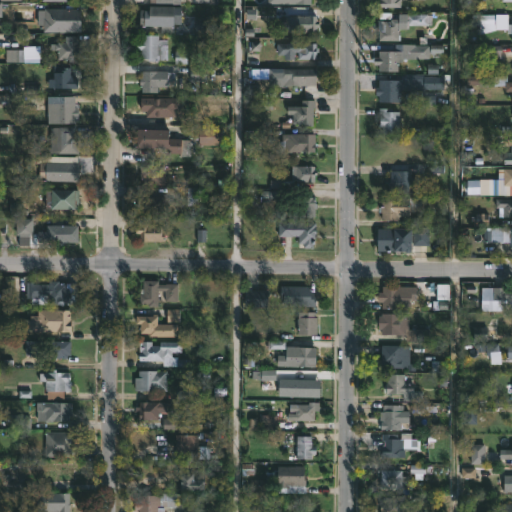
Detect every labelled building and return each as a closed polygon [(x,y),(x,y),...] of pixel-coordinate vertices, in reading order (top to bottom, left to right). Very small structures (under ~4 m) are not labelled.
[(398,0),(399,7),(377,8),(377,0),(398,0)] [(75,8),(81,8),(81,33),(44,32),(44,24),(39,24),(39,10),(45,10),(45,8),(67,8),(67,5),(75,5),(75,8)] [(181,6),(180,23),(172,23),(172,31),(161,31),(161,26),(139,25),(140,9),(149,9),(149,5),(181,6)] [(315,15),(315,20),(317,20),(317,27),(314,27),(314,31),(276,31),(276,22),(284,22),(284,15),(315,15)] [(510,16),(481,16),(481,32),(511,31),(511,44),(511,43),(511,20),(510,21),(510,16)] [(399,18),(399,23),(401,23),(401,26),(399,26),(399,35),(402,35),(402,40),(380,40),(381,24),(384,24),(384,21),(392,21),(392,18),(399,18)] [(168,39),(168,59),(148,60),(148,58),(141,58),(141,49),(137,49),(137,41),(140,41),(140,34),(159,35),(159,39),(168,39)] [(77,46),(77,61),(68,61),(68,59),(57,58),(57,49),(54,49),(54,43),(57,43),(57,41),(66,41),(66,35),(78,36),(77,46)] [(315,43),(314,59),(296,58),(296,52),(292,52),(292,59),(283,59),(283,54),(275,54),(276,42),(315,43)] [(415,43),(430,44),(430,58),(403,57),(403,61),(399,61),(399,71),(379,70),(379,63),(375,63),(376,56),(380,56),(380,49),(403,50),(403,43),(415,43)] [(62,64),(62,67),(71,67),(71,75),(73,75),(73,78),(78,78),(78,87),(50,87),(50,77),(53,77),(53,64),(62,64)] [(314,85),(278,86),(278,84),(271,84),(270,77),(279,77),(279,68),(315,67),(316,85),(314,85)] [(173,71),(173,86),(156,86),(156,93),(140,93),(141,86),(137,86),(137,78),(139,78),(139,71),(173,71)] [(424,73),(424,82),(410,82),(410,89),(402,88),(401,101),(379,101),(379,94),(376,94),(376,85),(379,85),(379,78),(403,79),(403,73),(424,73)] [(508,79),(508,81),(511,81),(511,90),(507,90),(507,83),(481,83),(481,75),(508,75),(508,79)] [(166,97),(165,103),(172,103),(172,111),(178,112),(178,118),(144,118),(144,109),(141,109),(141,96),(166,97)] [(312,112),(312,116),(315,116),(315,125),(292,125),(292,113),(287,113),(287,106),(300,105),(300,99),(314,99),(315,107),(312,107),(312,112)] [(74,102),(75,108),(79,108),(79,116),(75,116),(75,121),(48,122),(48,118),(44,118),(44,112),(48,112),(47,102),(74,102)] [(393,108),(393,111),(401,111),(400,132),(382,132),(382,127),(379,127),(379,107),(393,108)] [(74,126),(74,133),(78,133),(78,152),(47,152),(47,145),(51,145),(51,131),(58,131),(58,125),(74,126)] [(222,127),(221,146),(199,146),(200,126),(222,127)] [(196,144),(195,152),(191,152),(191,156),(180,155),(180,153),(175,152),(175,159),(168,158),(169,147),(139,145),(140,127),(172,128),(171,137),(190,138),(190,144),(196,144)] [(313,134),(312,152),(290,151),(290,154),(276,153),(276,140),(284,140),(284,133),(313,134)] [(511,163),(502,163),(502,152),(510,152),(510,144),(506,144),(506,139),(511,139),(511,163)] [(79,164),(79,180),(39,179),(39,167),(46,168),(46,161),(79,162),(79,164)] [(165,164),(165,183),(144,184),(144,177),(140,177),(140,164),(165,164)] [(314,166),(314,169),(316,169),(316,174),(314,174),(314,182),(291,182),(292,165),(314,166)] [(412,169),(412,175),(419,175),(419,191),(388,191),(388,179),(391,178),(391,169),(412,169)] [(80,205),(80,208),(68,208),(68,216),(46,216),(47,189),(80,190),(80,205)] [(176,201),(176,213),(167,212),(167,215),(135,214),(136,196),(170,197),(170,201),(176,201)] [(424,198),(424,211),(410,211),(409,215),(399,215),(399,219),(381,218),(382,211),(379,211),(379,206),(381,206),(382,197),(409,198),(409,196),(424,198)] [(311,217),(293,217),(293,198),(312,197),(313,209),(311,209),(311,217)] [(511,218),(500,218),(501,207),(493,207),(494,198),(511,198),(511,218)] [(32,218),(32,235),(36,235),(36,241),(30,241),(30,245),(19,245),(18,235),(16,235),(16,218),(32,218)] [(315,234),(315,238),(313,238),(313,240),(312,248),(297,248),(298,235),(278,236),(279,221),(314,223),(315,234)] [(78,227),(78,243),(37,242),(38,230),(47,230),(47,224),(78,225),(78,227)] [(167,225),(167,233),(164,233),(164,240),(139,240),(139,233),(134,233),(134,224),(167,225)] [(511,226),(511,245),(510,245),(510,241),(485,241),(485,229),(492,229),(492,226),(511,226)] [(433,227),(433,237),(430,237),(430,245),(415,245),(415,251),(378,251),(379,227),(433,227)] [(79,278),(79,302),(61,302),(61,303),(55,304),(33,303),(33,297),(28,297),(28,281),(37,281),(37,283),(49,283),(49,280),(59,280),(59,282),(74,282),(74,278),(79,278)] [(178,284),(178,300),(164,300),(165,290),(159,290),(159,306),(138,304),(139,292),(140,292),(140,287),(142,287),(143,279),(159,280),(158,283),(178,284)] [(412,301),(412,309),(384,309),(384,307),(379,307),(379,302),(376,302),(376,294),(380,294),(380,290),(404,290),(404,285),(415,285),(414,301),(412,301)] [(314,297),(313,307),(281,305),(281,300),(278,299),(279,286),(309,287),(309,291),(312,291),(311,296),(314,297)] [(511,299),(492,300),(492,287),(505,287),(505,289),(511,289),(511,299)] [(266,290),(266,307),(243,307),(243,290),(266,290)] [(70,309),(70,318),(72,318),(72,337),(59,337),(59,330),(35,330),(35,319),(38,319),(38,309),(70,309)] [(316,333),(316,335),(297,334),(298,311),(314,312),(314,317),(317,317),(316,333)] [(407,313),(407,318),(409,318),(409,328),(430,329),(429,339),(417,339),(417,341),(406,341),(406,334),(381,334),(381,329),(378,329),(378,315),(382,315),(382,313),(407,313)] [(156,316),(156,324),(176,324),(176,337),(149,336),(149,332),(140,332),(140,324),(135,324),(135,319),(138,319),(138,316),(156,316)] [(70,340),(69,354),(67,354),(67,357),(51,357),(51,350),(37,350),(37,353),(25,353),(25,340),(70,340)] [(181,341),(181,351),(173,351),(173,356),(178,356),(178,358),(190,358),(190,366),(163,366),(163,360),(139,360),(139,341),(152,341),(152,345),(159,345),(159,341),(181,341)] [(410,345),(410,362),(415,362),(415,370),(403,370),(403,366),(381,366),(381,344),(410,345)] [(318,347),(317,367),(278,366),(278,354),(288,355),(288,346),(318,347)] [(136,391),(132,391),(132,378),(136,378),(136,371),(165,371),(165,391),(136,391)] [(68,372),(68,385),(65,385),(64,399),(47,399),(48,390),(46,390),(46,385),(44,385),(44,381),(38,381),(38,372),(68,372)] [(403,374),(403,383),(411,383),(411,392),(424,393),(424,396),(420,396),(420,401),(401,400),(402,394),(384,394),(384,374),(403,374)] [(298,398),(318,398),(318,382),(298,382),(298,398)] [(38,420),(38,410),(41,410),(41,402),(70,402),(70,420),(38,420)] [(168,406),(168,412),(159,412),(159,421),(138,421),(137,407),(142,407),(142,402),(168,402),(168,406)] [(314,408),(313,420),(286,420),(286,413),(293,413),(293,412),(288,412),(288,410),(286,410),(286,404),(306,404),(306,402),(314,402),(314,408)] [(400,410),(411,410),(411,422),(402,423),(402,430),(378,430),(379,417),(382,417),(382,404),(400,404),(400,410)] [(70,443),(70,446),(77,446),(77,456),(45,455),(46,431),(72,431),(71,443),(70,443)] [(196,441),(196,446),(208,446),(208,458),(174,458),(174,435),(197,435),(197,432),(218,431),(218,437),(214,441),(196,441)] [(407,433),(407,450),(397,450),(397,458),(378,458),(378,451),(380,451),(380,446),(382,446),(382,440),(380,440),(380,433),(393,433),(393,439),(395,439),(395,433),(407,433)] [(298,460),(315,460),(315,438),(298,438),(298,460)] [(511,459),(501,458),(501,449),(511,449),(511,459)] [(81,462),(81,481),(36,481),(36,475),(20,482),(20,488),(0,488),(0,467),(20,467),(20,472),(35,465),(35,461),(81,462)] [(301,467),(301,475),(302,475),(302,479),(304,479),(305,493),(284,493),(284,489),(266,488),(266,492),(248,492),(248,479),(266,479),(266,472),(276,472),(276,466),(301,467)] [(409,476),(409,482),(413,482),(413,489),(381,488),(381,470),(403,470),(403,475),(409,476)] [(191,474),(191,476),(202,475),(201,491),(176,491),(176,474),(191,474)] [(511,492),(501,492),(502,475),(511,475),(511,492)] [(165,507),(165,511),(139,511),(139,510),(136,510),(136,495),(164,496),(164,492),(176,493),(176,507),(165,507)] [(66,505),(66,511),(35,511),(35,493),(67,493),(66,505)] [(405,511),(379,511),(379,495),(403,496),(403,511),(405,511)]
